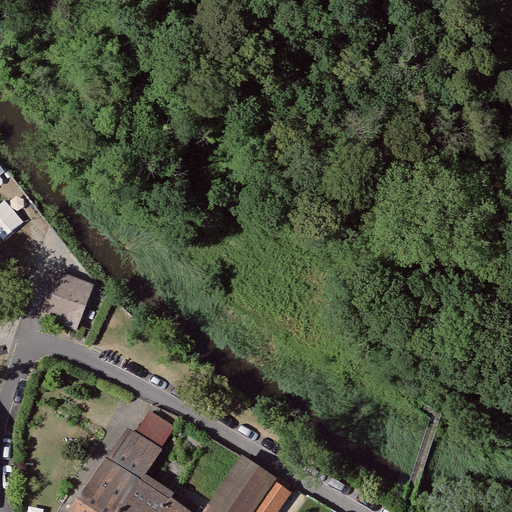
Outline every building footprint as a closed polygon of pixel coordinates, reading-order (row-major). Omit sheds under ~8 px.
[(90,286),(61,275),(45,314),(74,326),(90,286)] [(139,437),(160,451),(175,429),(154,414),(139,437)] [(110,463),(141,486),(160,451),(139,437),(129,431),(110,463)] [(121,511),(141,486),(110,463),(106,460),(70,511),(121,511)] [(209,511),(252,511),(273,482),(245,462),(209,511)] [(273,482),(252,511),(277,511),(291,494),(273,482)] [(162,511),(169,503),(141,486),(121,511),(162,511)] [(181,511),(169,503),(162,511),(181,511)]
